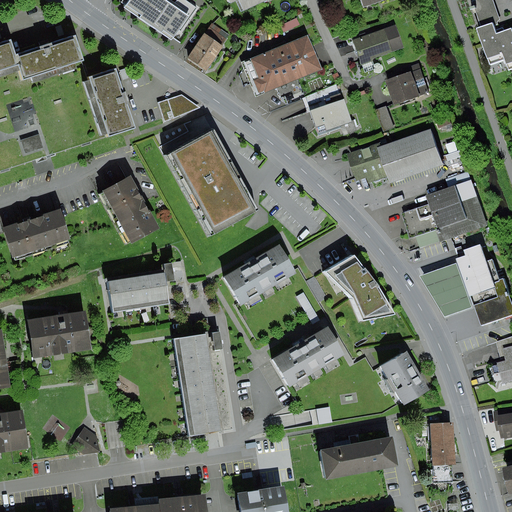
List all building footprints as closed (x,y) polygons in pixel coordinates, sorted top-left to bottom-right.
[(129,0),(124,7),(171,40),(179,29),(181,31),(197,8),(185,0),(177,0),(175,4),(168,0),(129,0)] [(228,0),(230,4),(238,0),(244,11),(267,0),(266,0),(228,0)] [(492,0),(476,0),(472,1),(480,28),(493,24),(493,26),(498,25),(497,23),(497,22),(499,20),(492,0)] [(297,18),(281,26),(284,32),(300,25),(297,18)] [(490,65),(505,60),(496,34),(493,26),(493,24),(480,28),(477,29),(490,65)] [(61,25),(55,27),(58,36),(64,34),(61,25)] [(212,25),(188,60),(207,73),(224,47),(222,46),(229,36),(212,25)] [(360,38),(352,40),(361,65),(372,61),(371,58),(403,48),(396,25),(366,35),(365,33),(359,35),(360,38)] [(511,68),(511,31),(511,29),(496,34),(505,60),(509,70),(511,68)] [(76,35),(16,55),(21,71),(23,80),(32,77),(33,82),(76,69),(74,63),(84,60),(76,35)] [(308,36),(242,63),(256,97),(322,70),(308,36)] [(11,40),(0,43),(0,77),(21,71),(16,55),(11,40)] [(408,73),(385,81),(394,105),(428,93),(418,64),(406,68),(408,73)] [(116,69),(90,78),(90,80),(84,82),(102,135),(108,133),(109,136),(135,127),(116,69)] [(125,69),(119,71),(123,80),(129,78),(125,69)] [(305,97),(309,111),(341,100),(336,84),(305,97)] [(159,102),(166,119),(199,106),(183,94),(159,102)] [(341,100),(309,111),(318,135),(352,124),(344,99),(341,100)] [(25,116),(25,104),(13,104),(13,116),(25,116)] [(394,128),(386,106),(375,110),(383,132),(394,128)] [(449,117),(437,122),(439,128),(452,124),(449,117)] [(380,141),(346,153),(355,181),(365,177),(368,184),(373,182),(375,183),(381,181),(381,179),(387,177),(390,184),(444,166),(430,128),(381,145),(380,141)] [(248,212),(204,134),(164,156),(207,234),(248,212)] [(41,136),(23,141),(27,154),(45,149),(41,136)] [(445,180),(448,188),(471,181),(468,172),(445,180)] [(128,180),(98,196),(101,201),(127,248),(156,232),(141,205),(128,180)] [(429,204),(401,214),(410,238),(415,236),(419,249),(486,225),(471,181),(448,188),(426,196),(429,204)] [(61,211),(4,231),(6,234),(16,263),(73,243),(64,218),(61,211)] [(454,259),(456,264),(471,308),(478,326),(511,314),(511,301),(504,278),(498,280),(491,261),(487,262),(480,243),(462,250),(464,255),(454,259)] [(279,245),(224,277),(241,306),(296,273),(294,270),(279,245)] [(376,286),(352,255),(324,272),(350,297),(360,321),(392,315),(376,286)] [(181,261),(164,264),(167,282),(175,281),(173,268),(182,267),(181,261)] [(164,273),(107,282),(112,312),(169,304),(164,273)] [(303,293),(296,297),(312,324),(319,320),(303,293)] [(28,320),(34,359),(91,351),(85,312),(28,320)] [(327,327),(273,359),(290,387),(344,355),(327,327)] [(2,330),(0,329),(0,389),(11,388),(2,330)] [(220,332),(213,333),(215,350),(223,349),(220,332)] [(175,341),(189,436),(223,431),(208,336),(175,341)] [(501,359),(505,358),(505,361),(497,363),(503,384),(511,381),(511,336),(496,342),(501,359)] [(406,352),(381,367),(402,402),(405,405),(430,390),(406,352)] [(329,407),(316,409),(318,417),(319,425),(332,423),(329,407)] [(511,409),(493,412),(496,430),(499,430),(500,440),(511,438),(511,409)] [(22,410),(0,413),(0,453),(28,449),(22,410)] [(453,423),(430,424),(432,465),(451,465),(455,465),(453,423)] [(84,429),(73,446),(85,454),(100,453),(96,436),(84,429)] [(321,450),(326,480),(397,467),(392,437),(321,450)] [(451,465),(432,465),(432,483),(451,482),(451,465)] [(508,494),(511,493),(511,465),(502,468),(508,494)] [(287,511),(284,486),(237,493),(240,511),(287,511)] [(208,511),(207,495),(160,500),(160,504),(161,511),(208,511)]
